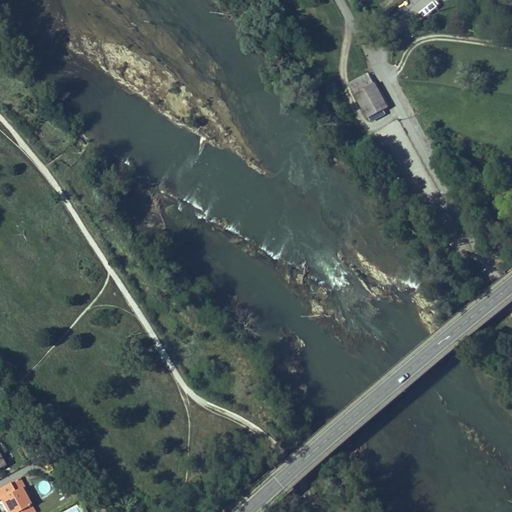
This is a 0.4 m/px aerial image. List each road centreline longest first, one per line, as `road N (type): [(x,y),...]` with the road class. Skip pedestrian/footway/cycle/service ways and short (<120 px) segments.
road 1 (secondary): [(247,511),(511,285)]
road 2 (residential): [(372,54),(511,298)]
